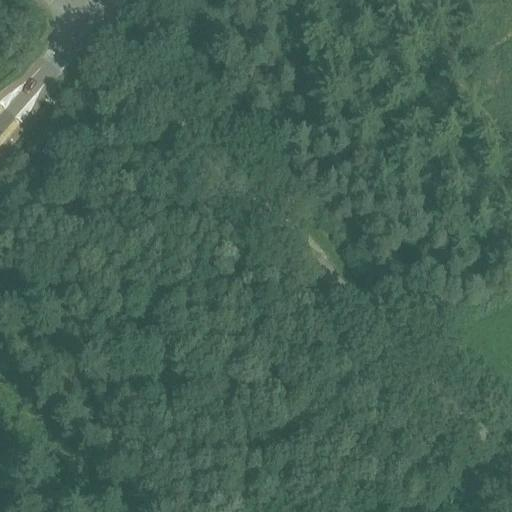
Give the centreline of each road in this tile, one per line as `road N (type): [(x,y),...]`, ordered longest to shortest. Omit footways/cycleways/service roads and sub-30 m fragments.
road 1 (unclassified): [(511,458),(88,27)]
road 2 (secondary): [(0,129),(88,27)]
